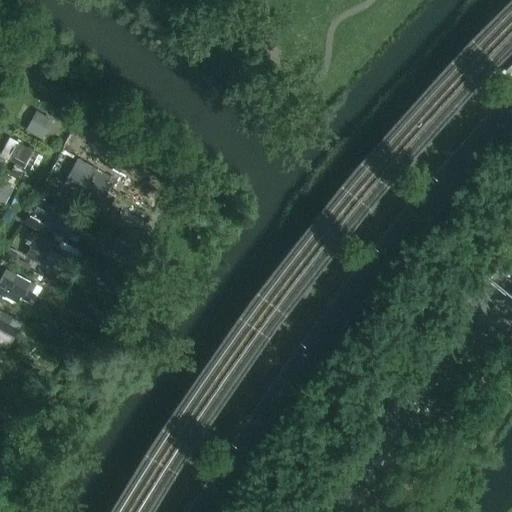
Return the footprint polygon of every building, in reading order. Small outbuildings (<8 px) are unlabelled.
[(54,118),(38,108),(27,128),(44,137),(54,118)] [(1,158),(37,171),(44,151),(8,138),(1,158)] [(102,195),(112,176),(93,166),(83,186),(102,195)] [(0,198),(6,201),(14,184),(0,177),(0,198)] [(55,204),(45,223),(60,230),(67,215),(60,212),(62,208),(55,204)] [(36,233),(28,256),(47,262),(55,240),(36,233)] [(9,271),(3,283),(11,287),(10,290),(24,298),(32,283),(9,271)] [(16,316),(0,308),(0,327),(9,332),(16,316)]
